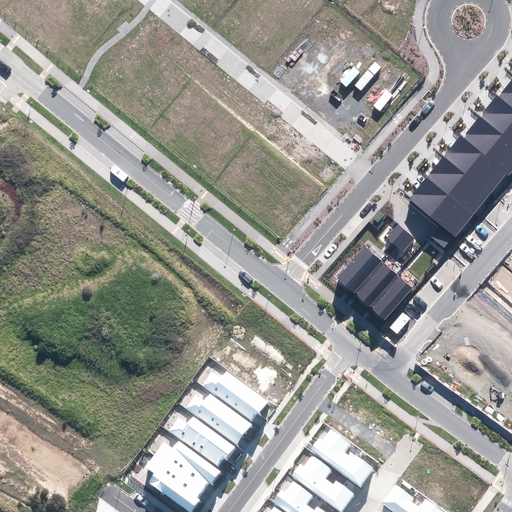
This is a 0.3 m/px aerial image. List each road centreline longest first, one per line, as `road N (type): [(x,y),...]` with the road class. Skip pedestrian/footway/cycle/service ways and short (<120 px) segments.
road 1 (residential): [(279,285),(17,71)]
road 2 (residential): [(370,179),(152,0)]
road 3 (residential): [(350,344),(227,511)]
road 4 (residential): [(387,373),(511,227)]
road 5 (residential): [(370,179),(452,87),(463,53)]
road 6 (residential): [(511,465),(387,373)]
road 7 (residential): [(0,414),(116,494)]
road 8 (residential): [(279,285),(370,179)]
